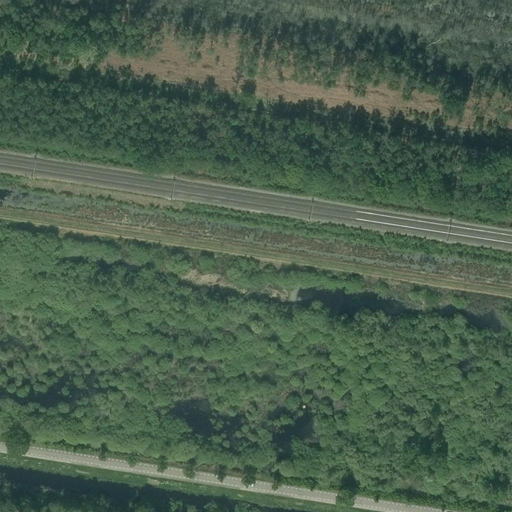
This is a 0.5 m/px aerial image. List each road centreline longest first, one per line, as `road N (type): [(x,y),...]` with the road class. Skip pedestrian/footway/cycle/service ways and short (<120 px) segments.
road 1 (track): [(0,214),(511,295)]
road 2 (tertiary): [(420,511),(0,446)]
